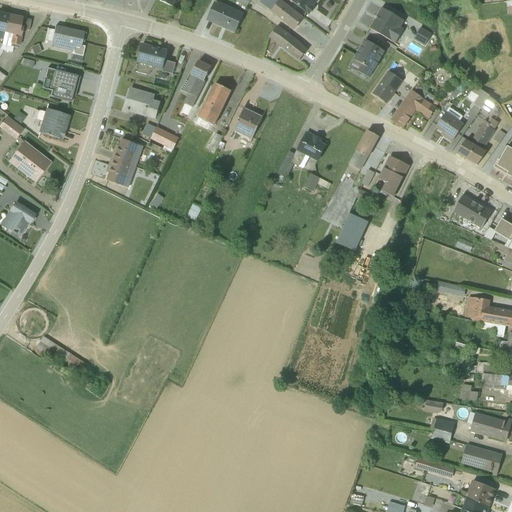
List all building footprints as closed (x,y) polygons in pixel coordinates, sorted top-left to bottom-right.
[(245,0),(238,0),(237,3),(246,8),(250,3),(245,0)] [(303,19),(278,0),(261,0),(260,3),(271,12),(294,31),(303,19)] [(318,0),(288,0),(309,16),(315,9),(314,7),(318,0)] [(215,2),(206,22),(235,34),(244,14),(215,2)] [(381,9),(377,17),(378,18),(375,22),(374,22),(370,30),(396,45),(404,31),(400,29),(404,22),(381,9)] [(27,31),(30,21),(22,20),(22,19),(7,15),(2,41),(1,46),(0,47),(0,84),(5,78),(0,74),(0,55),(2,52),(10,53),(12,48),(16,49),(17,47),(18,47),(21,30),(27,31)] [(415,40),(427,44),(432,31),(420,26),(415,40)] [(53,31),(46,30),(44,42),(53,43),(52,48),(71,53),(70,62),(80,64),(83,48),(80,47),(80,46),(80,43),(82,43),(84,34),(54,27),(53,31)] [(269,38),(299,61),(307,52),(277,27),(269,38)] [(385,52),(365,41),(353,62),(352,62),(349,68),(358,73),(369,79),(385,52)] [(40,54),(37,45),(30,48),(34,56),(40,54)] [(139,63),(136,73),(148,76),(154,70),(155,69),(163,71),(162,73),(173,76),(176,65),(165,61),(167,52),(160,51),(141,46),(137,63),(139,63)] [(181,91),(190,96),(191,94),(198,97),(206,83),(204,82),(211,68),(198,61),(188,82),(186,82),(181,91)] [(78,78),(46,70),(41,89),(50,92),(49,98),(69,103),(72,93),(74,93),(78,78)] [(402,82),(388,72),(373,94),(387,104),(402,82)] [(459,78),(452,88),(462,95),(469,85),(459,78)] [(214,127),(231,92),(215,84),(198,119),(214,127)] [(123,112),(156,121),(161,103),(154,101),(155,96),(130,88),(123,112)] [(437,108),(440,104),(433,99),(434,98),(419,88),(415,93),(412,91),(391,121),(402,129),(416,111),(428,119),(431,114),(437,118),(440,113),(435,109),(436,108),(437,108)] [(473,105),(481,110),(489,98),(477,89),(471,92),(478,98),(473,105)] [(495,102),(489,98),(481,110),(487,114),(495,102)] [(463,117),(449,108),(446,114),(445,113),(435,128),(442,133),(440,135),(452,143),(464,125),(459,122),(463,117)] [(262,118),(244,109),(233,131),(251,140),(262,118)] [(43,113),(34,111),(32,119),(41,121),(37,134),(61,140),(67,118),(44,110),(43,113)] [(5,118),(0,125),(0,130),(14,141),(21,130),(5,118)] [(483,134),(493,121),(491,119),(487,123),(484,121),(470,143),(466,141),(456,154),(467,160),(483,134)] [(494,131),(499,124),(494,121),(493,121),(483,134),(467,160),(477,166),(486,153),(483,151),(495,132),(494,131)] [(156,129),(148,125),(142,135),(151,140),(156,129)] [(178,139),(157,128),(151,140),(173,151),(178,139)] [(360,171),(379,137),(368,131),(345,173),(349,175),(350,173),(357,177),(360,171)] [(500,131),(494,140),(499,144),(505,135),(500,131)] [(208,150),(215,153),(223,138),(215,134),(208,150)] [(318,162),(325,147),(319,144),(321,141),(307,134),(294,155),(289,152),(278,175),(286,180),(294,166),(303,170),(309,158),(318,162)] [(116,147),(112,159),(136,168),(143,148),(121,140),(119,147),(116,147)] [(23,142),(6,163),(33,184),(50,163),(23,142)] [(495,165),(493,168),(507,176),(511,166),(511,150),(507,147),(496,165),(495,165)] [(394,199),(409,167),(389,157),(373,188),(394,199)] [(136,168),(112,159),(107,173),(109,174),(107,181),(129,189),(136,168)] [(368,171),(361,184),(368,187),(375,174),(368,171)] [(310,174),(303,187),(313,193),(320,180),(310,174)] [(328,190),(331,185),(320,180),(318,185),(328,190)] [(361,190),(357,197),(367,202),(370,195),(361,190)] [(164,200),(158,195),(149,206),(155,211),(164,200)] [(463,196),(453,213),(481,229),(491,213),(463,196)] [(14,203),(0,224),(0,227),(17,237),(26,223),(28,224),(33,217),(14,203)] [(202,209),(193,205),(186,218),(195,222),(202,209)] [(352,215),(338,243),(352,250),(366,222),(352,215)] [(511,226),(496,217),(483,239),(490,241),(495,234),(507,241),(504,247),(508,248),(511,241),(511,226)] [(205,229),(203,233),(212,237),(214,233),(205,229)] [(469,253),(473,244),(459,238),(455,247),(469,253)] [(511,250),(500,245),(497,252),(506,256),(504,260),(500,258),(497,265),(511,271),(511,269),(511,250)] [(511,271),(497,265),(494,271),(509,277),(511,271)] [(466,288),(438,282),(436,292),(464,298),(466,288)] [(470,298),(467,319),(473,320),(473,321),(511,328),(511,311),(489,307),(490,301),(470,298)] [(494,337),(503,338),(505,327),(482,323),(481,330),(494,333),(494,337)] [(511,333),(509,333),(507,343),(498,342),(496,351),(511,354),(511,333)] [(79,379),(87,366),(42,336),(34,348),(79,379)] [(476,359),(467,355),(465,361),(468,362),(466,372),(510,377),(511,369),(494,367),(495,359),(489,359),(488,364),(478,363),(477,366),(476,366),(475,367),(474,367),(476,359)] [(483,388),(511,391),(511,377),(510,377),(466,372),(459,372),(459,382),(473,383),(473,379),(482,380),(481,384),(483,385),(483,388)] [(464,400),(477,402),(478,393),(471,392),(471,387),(469,386),(469,383),(462,383),(459,402),(464,403),(464,400)] [(426,401),(424,412),(437,414),(442,412),(443,404),(426,401)] [(475,414),(469,413),(466,424),(472,425),(470,432),(506,442),(511,420),(508,419),(507,422),(475,413),(475,414)] [(431,439),(449,444),(455,424),(436,419),(433,419),(430,427),(429,430),(433,432),(431,439)] [(492,476),(496,477),(503,455),(466,445),(461,464),(492,473),(492,476)] [(427,472),(452,479),(454,470),(430,463),(427,472)] [(463,492),(461,497),(488,508),(495,491),(472,481),(467,494),(463,492)] [(350,504),(362,507),(364,498),(352,495),(350,504)] [(428,495),(425,504),(433,507),(436,497),(428,495)] [(457,496),(452,506),(462,510),(460,511),(486,511),(488,508),(457,496)] [(389,502),(386,511),(402,511),(404,506),(389,502)]
